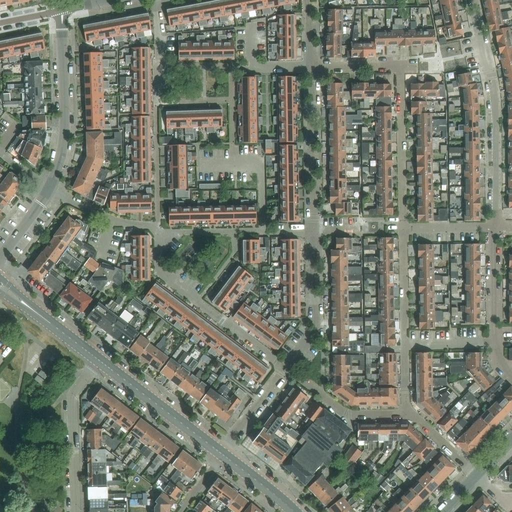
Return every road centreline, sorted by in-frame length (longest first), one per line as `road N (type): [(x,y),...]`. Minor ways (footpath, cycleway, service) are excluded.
road 1 (residential): [(285,368),(158,272),(157,224),(125,223),(67,198)]
road 2 (residential): [(494,227),(493,91),(474,0)]
road 3 (residential): [(49,188),(64,134),(61,10)]
road 4 (residential): [(309,232),(312,66)]
road 5 (residential): [(401,228),(402,64)]
road 6 (residential): [(75,511),(71,403),(98,359)]
road 7 (tertiary): [(221,453),(98,359)]
road 8 (residential): [(285,368),(315,329),(309,232)]
road 9 (residential): [(404,413),(340,410),(285,368)]
